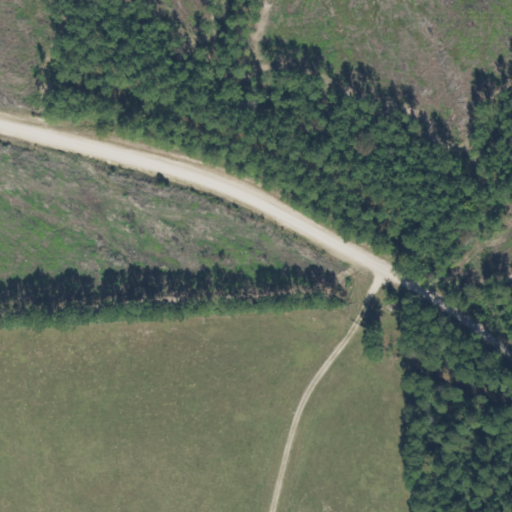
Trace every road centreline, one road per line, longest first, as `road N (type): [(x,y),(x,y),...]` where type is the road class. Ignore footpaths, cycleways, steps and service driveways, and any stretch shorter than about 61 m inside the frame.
road 1 (residential): [(511,362),(290,210),(171,170),(0,145)]
road 2 (residential): [(0,138),(84,41)]
